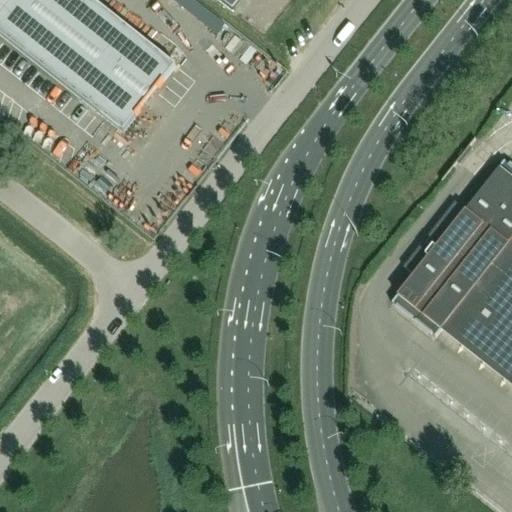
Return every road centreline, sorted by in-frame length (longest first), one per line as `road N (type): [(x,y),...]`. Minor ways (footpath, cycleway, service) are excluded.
road 1 (primary): [(427,0),(320,136),(278,227),(251,362),(253,449),(265,511)]
road 2 (primary): [(340,511),(319,375),(332,258),(389,126),(485,0)]
road 3 (unclassified): [(133,288),(367,0)]
road 4 (unknown): [(118,0),(210,69),(216,82),(215,98),(141,184)]
road 5 (unclassified): [(133,288),(0,457)]
road 6 (unclassified): [(133,288),(0,184)]
